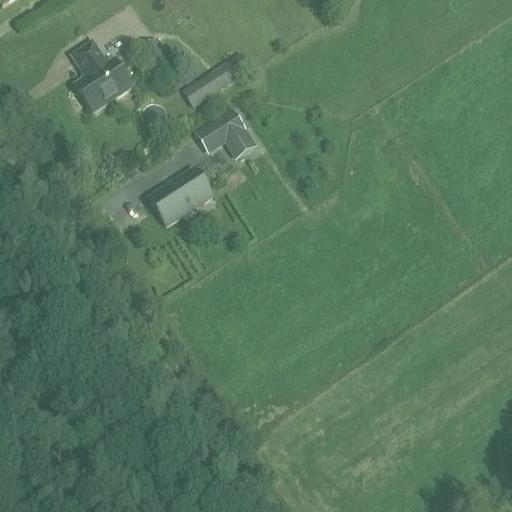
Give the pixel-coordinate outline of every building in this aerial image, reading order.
[(0,0),(0,8),(1,11),(18,0),(0,0)] [(140,54),(161,88),(179,77),(157,43),(140,54)] [(73,90),(91,118),(131,92),(113,64),(106,69),(92,47),(71,61),(85,82),(73,90)] [(182,95),(193,112),(252,74),(240,56),(182,95)] [(198,139),(209,156),(225,145),(231,154),(248,143),(231,117),(198,139)] [(148,203),(166,231),(183,220),(185,223),(196,216),(194,212),(212,201),(194,174),(148,203)]
